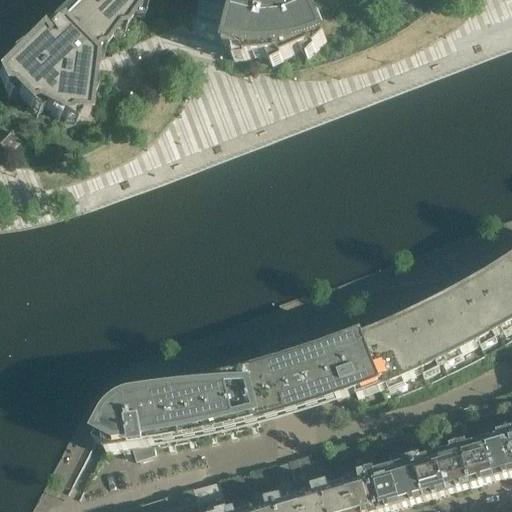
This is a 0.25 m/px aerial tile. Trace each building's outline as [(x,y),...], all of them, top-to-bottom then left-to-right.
[(124,29),(138,10),(145,9),(151,0),(74,0),(41,34),(0,74),(0,80),(5,90),(9,90),(11,90),(30,108),(36,107),(65,120),(70,116),(88,119),(94,70),(95,59),(92,58),(98,50),(104,50),(118,30),(124,29)] [(238,0),(226,52),(244,56),(246,62),(278,59),(283,63),(310,51),(316,53),(327,43),(307,0),(238,0)] [(0,147),(9,156),(21,143),(11,133),(0,144),(0,147)] [(511,264),(506,268),(488,279),(476,286),(503,336),(511,330),(511,264)] [(503,336),(476,286),(458,297),(445,303),(433,310),(421,316),(445,366),(464,357),(477,350),(489,343),(503,336)] [(445,366),(421,316),(408,322),(395,328),(382,333),(364,340),(363,341),(380,387),(382,392),(380,393),(381,394),(400,386),(413,381),(426,375),(445,366)] [(323,402),(336,399),(338,404),(363,395),(363,394),(380,387),(363,341),(364,340),(363,338),(321,354),(281,366),(247,376),(244,367),(221,373),(198,378),(183,381),(168,384),(145,388),(137,393),(130,398),(124,403),(125,405),(119,409),(115,412),(112,415),(108,420),(104,427),(108,457),(137,453),(141,466),(159,460),(158,459),(156,458),(157,458),(156,451),(182,446),(207,441),(232,435),(260,428),(259,424),(259,421),(296,410),(323,402)] [(511,412),(511,397),(497,402),(501,415),(511,412)] [(501,415),(497,402),(473,409),(477,422),(501,415)] [(477,422),(473,409),(450,416),(454,429),(477,422)] [(454,429),(450,416),(426,423),(430,437),(454,429)] [(430,437),(426,423),(404,430),(408,443),(430,437)] [(408,443),(404,430),(381,437),(385,450),(408,443)] [(511,479),(511,454),(505,432),(496,435),(499,445),(485,449),(495,484),(511,479)] [(385,450),(381,437),(358,444),(362,457),(385,450)] [(495,484),(485,449),(472,453),(469,442),(459,445),(472,491),(495,484)] [(362,457),(358,444),(335,451),(339,464),(362,457)] [(472,491),(459,445),(450,448),(453,459),(439,462),(449,497),(472,491)] [(339,464),(335,451),(312,458),(316,471),(339,464)] [(449,497),(439,462),(426,466),(422,456),(413,459),(426,504),(449,497)] [(316,471),(312,458),(289,465),(293,478),(316,471)] [(426,504),(413,459),(403,461),(406,472),(393,476),(403,511),(426,504)] [(293,478),(289,465),(266,472),(270,485),(293,478)] [(398,511),(403,511),(393,476),(379,480),(376,469),(367,472),(378,511),(398,511)] [(270,485),(266,472),(243,479),(247,492),(270,485)] [(378,511),(367,472),(357,475),(360,485),(347,489),(353,511),(378,511)] [(247,492),(243,479),(220,486),(224,499),(247,492)] [(353,511),(347,489),(333,493),(330,483),(320,485),(328,511),(353,511)] [(328,511),(320,485),(311,488),(314,499),(300,503),(302,511),(328,511)] [(224,499),(220,486),(197,492),(201,506),(224,499)] [(180,511),(201,506),(197,492),(174,499),(177,511),(180,511)] [(302,511),(300,503),(287,507),(284,496),(274,499),(277,511),(302,511)] [(177,511),(174,499),(151,506),(152,511),(177,511)] [(277,511),(274,499),(264,501),(267,511),(277,511)]
